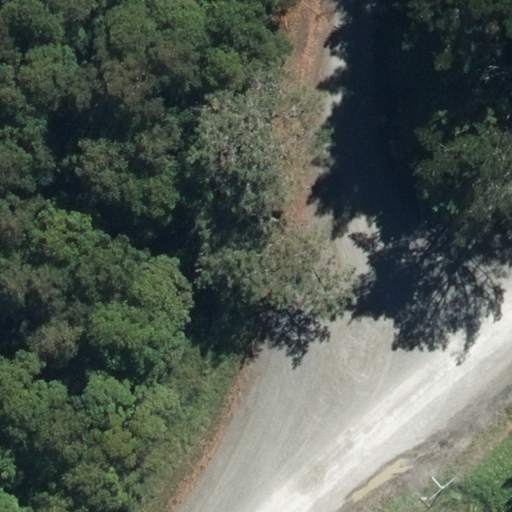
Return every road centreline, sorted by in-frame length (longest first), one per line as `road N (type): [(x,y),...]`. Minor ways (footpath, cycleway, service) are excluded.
road 1 (unclassified): [(315,475),(320,0)]
road 2 (tertiary): [(511,232),(315,475)]
